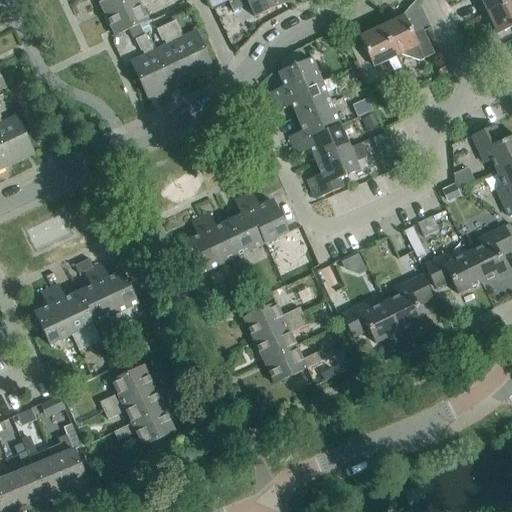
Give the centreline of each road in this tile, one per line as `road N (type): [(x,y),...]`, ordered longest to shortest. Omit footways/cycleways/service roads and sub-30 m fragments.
road 1 (residential): [(240,81),(319,239),(441,182),(419,129),(469,104)]
road 2 (residential): [(265,500),(445,424),(511,373)]
road 3 (residential): [(0,203),(208,106),(240,81)]
road 4 (residential): [(240,81),(281,38),(357,0)]
road 5 (residential): [(0,386),(26,373),(31,355),(0,287)]
